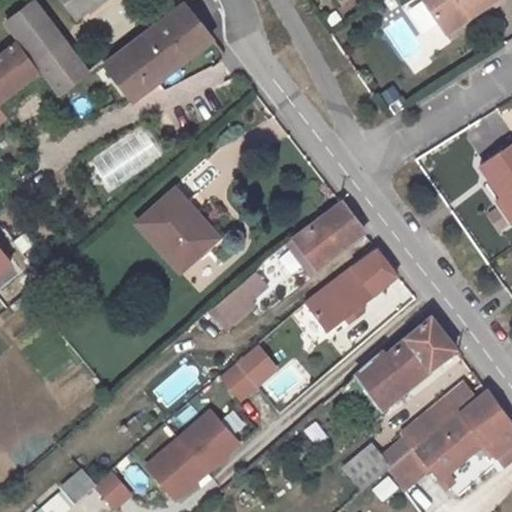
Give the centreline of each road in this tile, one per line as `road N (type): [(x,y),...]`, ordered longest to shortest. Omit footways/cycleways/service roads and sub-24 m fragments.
road 1 (residential): [(355,168),(511,382)]
road 2 (unknown): [(38,119),(56,139),(76,141),(238,36)]
road 3 (residential): [(276,0),(355,168)]
road 4 (residential): [(511,69),(355,168)]
road 5 (residential): [(238,36),(296,112),(355,168)]
